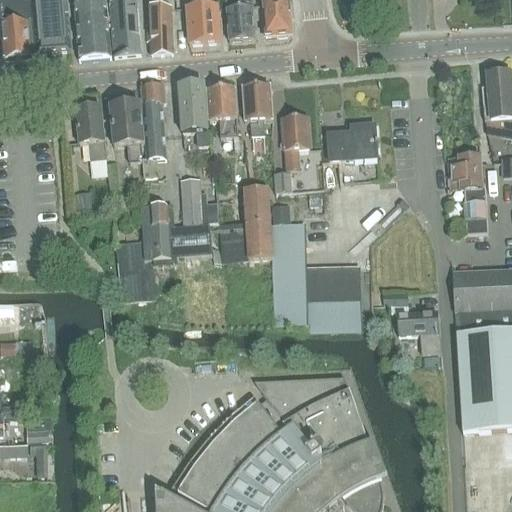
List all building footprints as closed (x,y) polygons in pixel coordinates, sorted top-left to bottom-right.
[(38,59),(38,58),(32,0),(0,0),(2,27),(5,63),(4,63),(4,64),(5,65),(6,66),(34,63),(36,63),(37,61),(38,59)] [(32,0),(38,58),(71,55),(66,0),(32,0)] [(106,0),(73,0),(78,53),(79,65),(112,62),(106,0)] [(136,2),(129,3),(129,0),(109,0),(115,62),(142,59),(142,58),(141,58),(136,2)] [(151,44),(152,59),(173,58),(171,10),(165,11),(163,0),(145,0),(146,12),(147,45),(151,44)] [(187,12),(189,49),(221,47),(218,9),(217,9),(216,0),(197,0),(199,11),(187,12)] [(227,13),(229,45),(255,44),(253,11),(252,11),(251,0),(237,0),(239,12),(227,13)] [(288,0),(262,0),(266,40),(277,39),(279,41),(287,41),(288,38),(292,38),(289,1),(288,0)] [(482,92),(485,126),(508,124),(508,133),(511,132),(511,90),(511,78),(488,79),(489,92),(482,92)] [(198,137),(199,151),(211,150),(210,135),(208,135),(205,89),(179,91),(183,137),(198,137)] [(257,91),(243,92),(246,127),(251,126),(252,141),(265,141),(264,125),(273,125),(270,90),(266,90),(266,89),(257,89),(257,91)] [(142,92),(142,93),(147,165),(144,165),(145,182),(157,181),(156,165),(167,164),(163,108),(166,108),(164,90),(142,92)] [(208,94),(210,126),(219,125),(221,142),(238,141),(235,92),(221,93),(221,91),(212,92),(212,94),(208,94)] [(111,111),(115,152),(129,150),(130,168),(142,167),(141,149),(145,148),(140,108),(111,111)] [(80,149),(89,148),(91,166),(107,164),(102,112),(76,114),(80,149)] [(286,177),(292,176),(300,176),(298,155),(310,154),(308,121),(282,123),(285,156),(286,177)] [(339,137),(328,138),(330,166),(378,163),(375,128),(351,130),(352,136),(352,142),(340,143),(339,137)] [(460,163),(450,164),(451,194),(461,193),(461,194),(464,194),(465,207),(470,207),(471,223),(466,223),(467,239),(488,238),(485,191),(481,192),(480,161),(460,162),(460,163)] [(325,190),(337,188),(334,167),(322,169),(325,190)] [(511,167),(502,168),(502,182),(511,181),(511,167)] [(292,176),(286,177),(274,177),(276,198),(293,197),(292,176)] [(201,184),(181,185),(184,232),(204,231),(201,184)] [(270,192),(244,193),(247,265),(272,264),(271,231),(270,192)] [(173,209),(142,211),(144,246),(146,266),(154,265),(154,271),(177,269),(177,263),(212,261),(210,231),(175,233),(173,209)] [(289,213),(273,214),(274,229),(289,228),(289,213)] [(305,229),(271,231),(272,264),(274,331),(308,330),(362,328),(360,272),(307,274),(305,229)] [(144,246),(116,248),(122,306),(157,304),(155,280),(154,271),(154,265),(146,266),(144,246)] [(455,317),(456,317),(511,315),(511,274),(454,277),(455,317)] [(408,296),(383,297),(384,311),(409,310),(408,296)] [(511,435),(511,315),(456,317),(463,438),(511,435)] [(410,318),(398,319),(399,341),(421,340),(422,359),(440,358),(437,316),(410,318)] [(156,501),(156,511),(334,511),(340,507),(344,504),(345,506),(346,508),(349,511),(350,511),(383,511),(384,507),(384,504),(384,502),(383,497),(382,492),(382,488),(381,484),(380,483),(345,383),(255,388),(269,407),(262,412),(259,408),(235,428),(214,449),(195,472),(178,498),(182,500),(178,507),(162,499),(161,501),(157,501),(157,500),(156,501)] [(49,448),(49,437),(27,437),(28,449),(49,448)] [(37,459),(37,481),(47,481),(47,449),(30,449),(30,459),(37,459)] [(28,450),(0,450),(0,462),(29,462),(28,450)]
